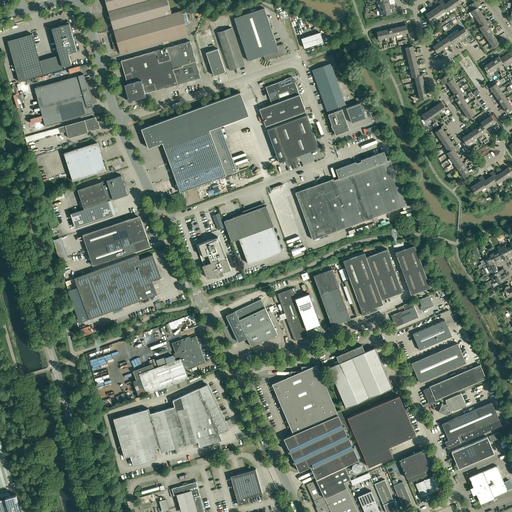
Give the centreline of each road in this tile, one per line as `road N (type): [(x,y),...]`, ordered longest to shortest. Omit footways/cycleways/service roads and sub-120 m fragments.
road 1 (unclassified): [(415,511),(454,495),(381,317),(233,369)]
road 2 (unclassified): [(163,220),(331,160),(297,61),(212,90)]
road 3 (unknown): [(261,429),(133,469),(121,465),(108,413),(233,369)]
road 4 (track): [(57,511),(0,310)]
road 5 (residential): [(507,129),(502,154),(479,169),(428,67)]
road 6 (unclassified): [(233,369),(163,220)]
road 7 (unclassified): [(300,511),(233,369)]
road 8 (unclassified): [(212,90),(195,36),(100,61)]
road 9 (unclassified): [(40,323),(0,188)]
